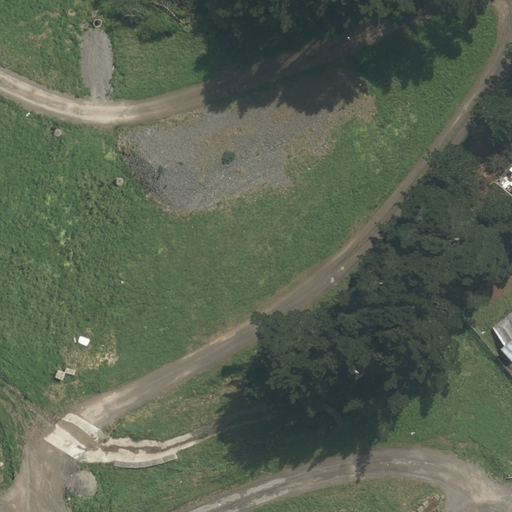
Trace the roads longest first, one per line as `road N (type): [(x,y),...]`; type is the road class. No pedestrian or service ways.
road 1 (track): [(511,43),(461,124),(351,254),(290,304),(72,434),(44,466),(47,511)]
road 2 (track): [(0,81),(74,109),(146,109),(276,70),(360,26),(391,0)]
road 3 (track): [(210,511),(270,488),(378,466),(429,471),(511,504)]
